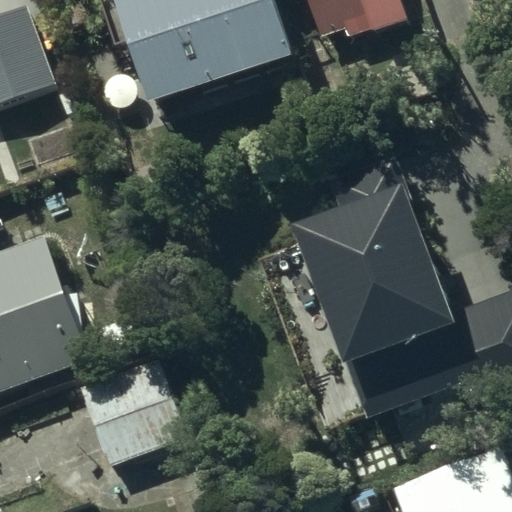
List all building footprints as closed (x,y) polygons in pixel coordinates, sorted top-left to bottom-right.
[(120,0),(157,109),(298,63),(276,0),(120,0)] [(350,30),(353,41),(411,23),(403,0),(312,0),(325,38),(350,30)] [(0,21),(0,111),(60,90),(32,10),(0,21)] [(474,398),(511,384),(511,296),(461,315),(404,159),(337,183),(349,218),(303,234),(371,422),(470,386),(474,398)] [(0,400),(64,376),(65,381),(83,374),(81,370),(93,365),(46,241),(0,258),(0,400)] [(82,394),(112,475),(193,444),(162,364),(82,394)] [(395,495),(400,511),(511,511),(511,472),(506,455),(395,495)]
